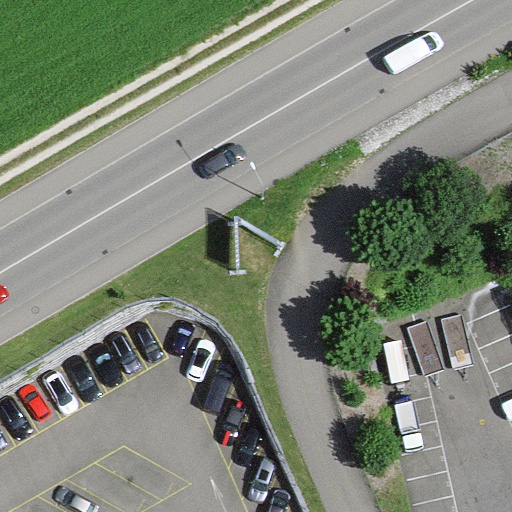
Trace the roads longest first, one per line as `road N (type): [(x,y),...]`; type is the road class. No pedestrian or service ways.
road 1 (primary): [(0,276),(480,0)]
road 2 (track): [(301,0),(0,172)]
